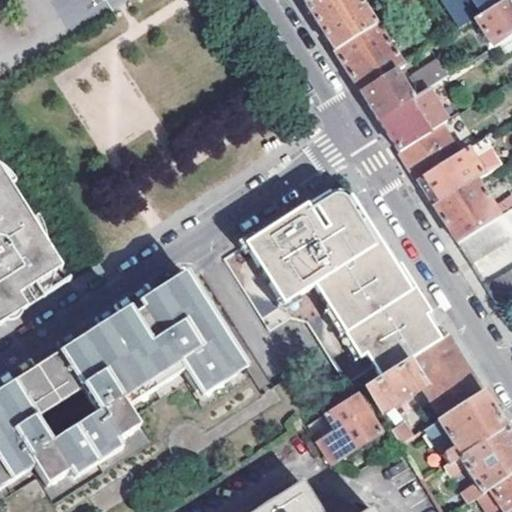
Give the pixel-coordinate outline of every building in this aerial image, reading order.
[(316,0),(307,6),(331,44),(334,48),(336,51),(378,25),(367,10),(370,7),(365,0),(362,2),(360,0),(316,0)] [(441,0),(460,32),(477,21),(507,2),(505,0),(441,0)] [(477,21),(495,48),(511,37),(511,9),(507,2),(477,21)] [(378,25),(336,51),(342,61),(363,93),(397,72),(405,67),(392,48),(397,44),(393,40),(388,43),(378,25)] [(408,49),(415,60),(428,51),(421,41),(408,49)] [(420,80),(427,90),(451,76),(447,71),(441,73),(438,68),(420,80)] [(397,72),(363,93),(366,99),(380,120),(414,99),(404,83),(406,80),(402,76),(399,77),(397,72)] [(414,99),(380,120),(384,127),(400,151),(429,132),(412,105),(416,104),(414,99)] [(429,132),(400,151),(404,157),(419,180),(448,162),(429,132)] [(474,145),(480,153),(492,145),(491,142),(495,139),(493,134),(474,145)] [(461,141),(451,147),(458,156),(467,150),(471,147),(468,142),(464,144),(461,141)] [(448,162),(419,180),(432,202),(436,207),(477,181),(485,176),(467,150),(458,156),(448,162)] [(0,322),(11,316),(23,308),(29,305),(19,290),(61,263),(0,168),(0,322)] [(477,181),(436,207),(455,237),(459,244),(511,211),(511,198),(495,208),(477,181)] [(314,208),(324,224),(330,220),(336,216),(329,204),(341,198),(359,224),(363,222),(342,190),(314,208)] [(407,362),(441,341),(386,257),(363,222),(359,224),(341,198),(329,204),(336,216),(330,220),(324,224),(319,227),(309,212),(226,263),(272,335),(292,321),(309,324),(347,386),(374,369),(381,380),(407,362)] [(511,211),(459,244),(472,265),(511,239),(511,211)] [(393,253),(386,257),(441,341),(447,337),(393,253)] [(499,307),(511,299),(511,271),(487,288),(499,307)] [(0,492),(35,469),(45,487),(67,474),(72,481),(121,449),(118,442),(139,427),(128,410),(184,373),(196,391),(206,385),(211,391),(236,375),(232,369),(242,363),(215,321),(189,282),(72,357),(25,388),(0,403),(0,492)] [(453,347),(447,337),(441,341),(407,362),(425,389),(422,390),(444,421),(484,395),(465,367),(453,347)] [(422,390),(425,389),(407,362),(381,380),(366,389),(371,399),(381,415),(422,390)] [(317,442),(331,465),(379,434),(361,405),(371,399),(366,389),(324,416),(334,431),(317,442)] [(444,421),(426,431),(449,467),(504,429),(490,406),(484,395),(444,421)] [(392,432),(401,447),(412,439),(403,425),(392,432)] [(460,496),(466,504),(489,490),(511,475),(511,440),(504,429),(449,467),(444,470),(449,479),(464,470),(475,486),(460,496)] [(511,475),(489,490),(500,510),(497,511),(507,511),(511,509),(511,475)] [(372,511),(371,510),(367,511),(359,511),(354,503),(315,488),(304,494),(298,484),(264,506),(254,511),(372,511)]
